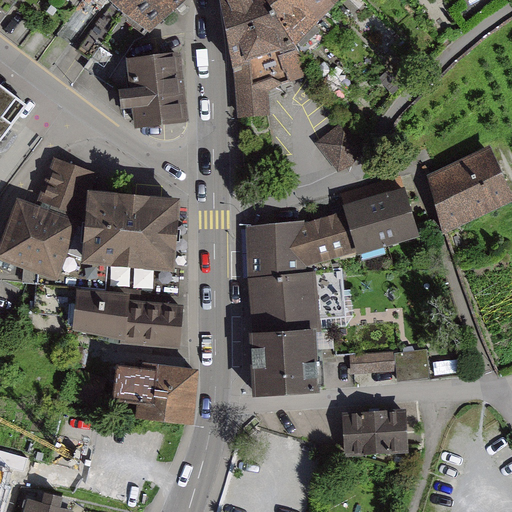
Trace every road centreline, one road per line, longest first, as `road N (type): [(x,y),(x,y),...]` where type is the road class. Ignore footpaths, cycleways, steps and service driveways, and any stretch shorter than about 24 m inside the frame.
road 1 (secondary): [(184,511),(215,407),(214,166)]
road 2 (residential): [(0,47),(146,150),(214,166)]
road 3 (secondary): [(214,166),(209,0)]
